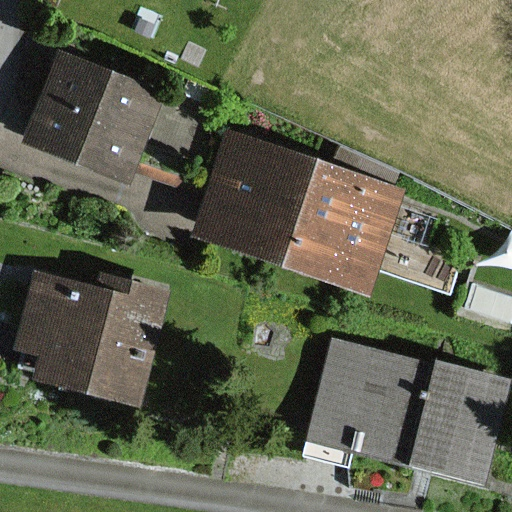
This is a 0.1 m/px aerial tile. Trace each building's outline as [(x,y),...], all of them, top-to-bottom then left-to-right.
[(132,186),(167,93),(59,52),(24,145),(132,186)] [(407,190),(228,131),(192,238),(371,297),(407,190)] [(93,287),(35,272),(16,352),(23,354),(20,368),(36,372),(33,383),(143,410),(173,292),(96,273),(93,287)] [(511,326),(511,296),(474,285),(466,312),(511,326)] [(510,382),(332,339),(303,458),(350,470),(354,453),(485,485),(510,382)]
